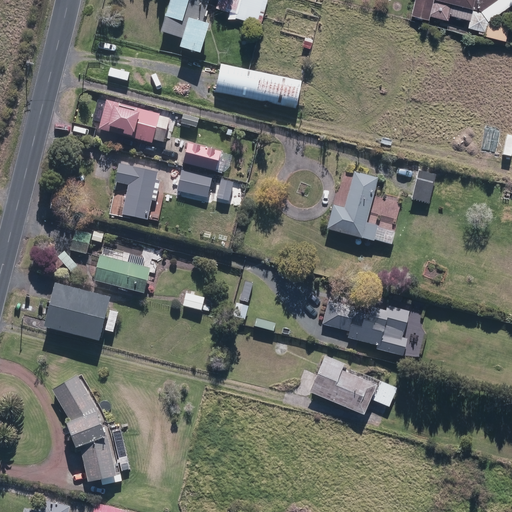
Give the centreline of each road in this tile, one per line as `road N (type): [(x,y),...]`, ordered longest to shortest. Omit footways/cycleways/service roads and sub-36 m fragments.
road 1 (unknown): [(19,202),(240,268),(307,317)]
road 2 (tertiary): [(0,278),(67,0)]
